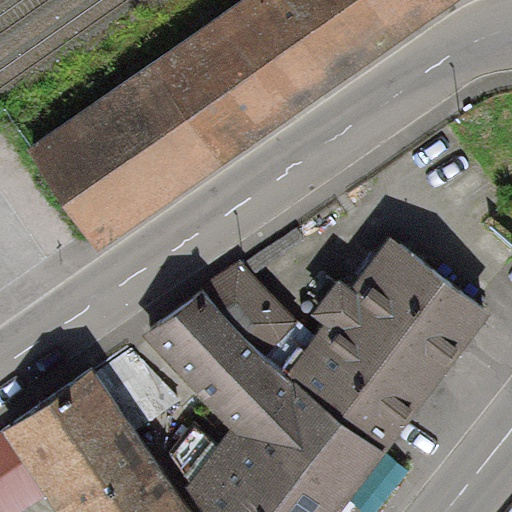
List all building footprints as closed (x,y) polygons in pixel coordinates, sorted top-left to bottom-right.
[(435,0),(254,0),(36,153),(95,238),(435,0)] [(344,322),(301,375),(383,441),(491,309),(409,242),(367,293),(351,280),(328,309),(344,322)] [(294,317),(240,265),(205,290),(265,343),(294,317)] [(152,325),(214,390),(266,428),(242,456),(196,419),(171,450),(210,505),(219,511),(325,511),(383,441),(301,375),(265,343),(205,290),(152,325)] [(195,511),(93,366),(14,422),(55,480),(77,511),(195,511)] [(0,511),(8,511),(55,480),(14,422),(0,432),(0,511)]
